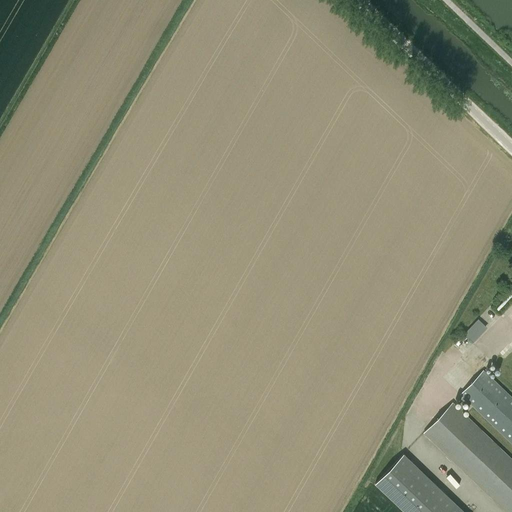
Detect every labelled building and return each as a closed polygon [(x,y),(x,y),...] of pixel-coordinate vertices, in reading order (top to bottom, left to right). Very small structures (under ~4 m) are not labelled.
[(463,334),(472,342),(487,327),(478,319),(463,334)] [(511,381),(511,349),(507,345),(491,362),(511,381)] [(511,396),(484,370),(461,395),(511,443),(511,396)] [(511,511),(511,460),(452,403),(424,432),(507,511),(511,511)] [(459,511),(462,509),(404,453),(375,483),(405,511),(459,511)]
